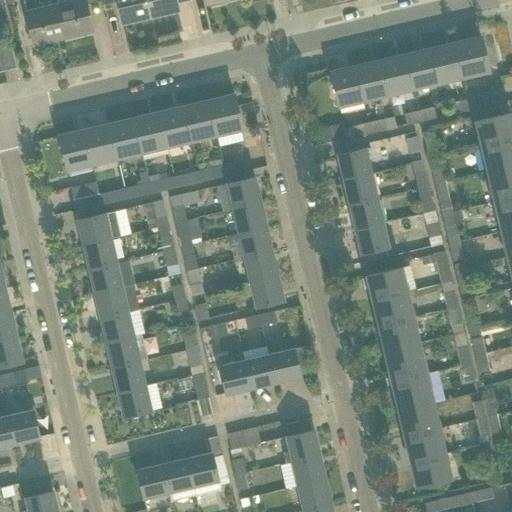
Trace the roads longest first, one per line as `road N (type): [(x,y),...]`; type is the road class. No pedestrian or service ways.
road 1 (residential): [(79,459),(8,112)]
road 2 (residential): [(343,397),(260,54)]
road 3 (residential): [(343,397),(79,459)]
road 4 (residential): [(8,112),(260,54)]
road 5 (residential): [(260,54),(487,0)]
